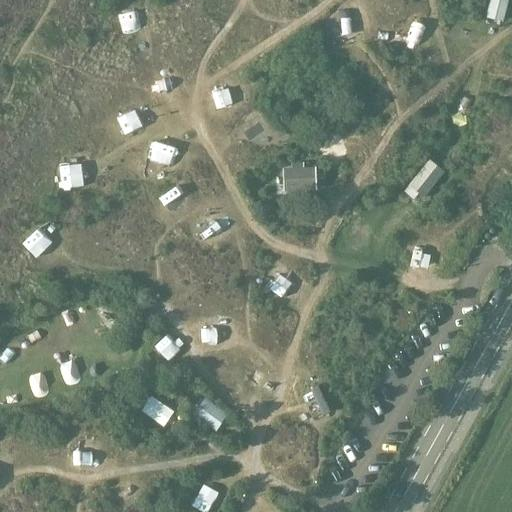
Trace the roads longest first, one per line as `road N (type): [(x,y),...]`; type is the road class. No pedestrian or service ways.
road 1 (secondary): [(393,511),(511,295)]
road 2 (unknown): [(320,253),(317,295),(305,310),(287,388),(260,439),(254,472)]
